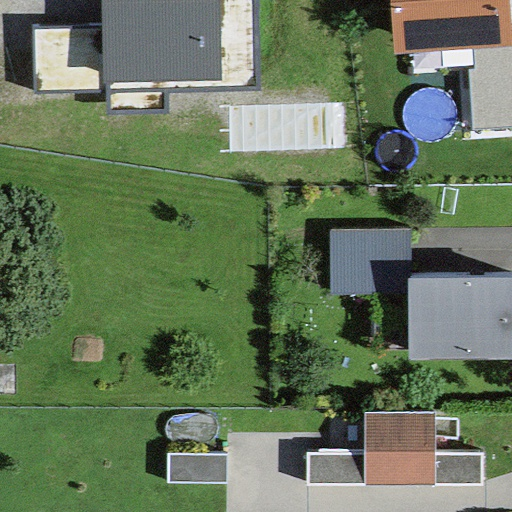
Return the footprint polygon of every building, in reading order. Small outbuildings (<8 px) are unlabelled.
[(257,23),(256,0),(114,0),(115,14),(32,16),(33,82),(110,81),(109,62),(165,61),(165,80),(244,79),(243,23),(257,23)] [(411,284),(411,268),(412,221),(333,222),(333,284),(411,284)] [(511,266),(411,268),(412,345),(511,343),(511,266)] [(434,403),(369,403),(369,442),(309,442),(309,474),(484,474),(484,443),(434,443),(434,403)] [(169,445),(169,475),(228,475),(229,445),(169,445)]
